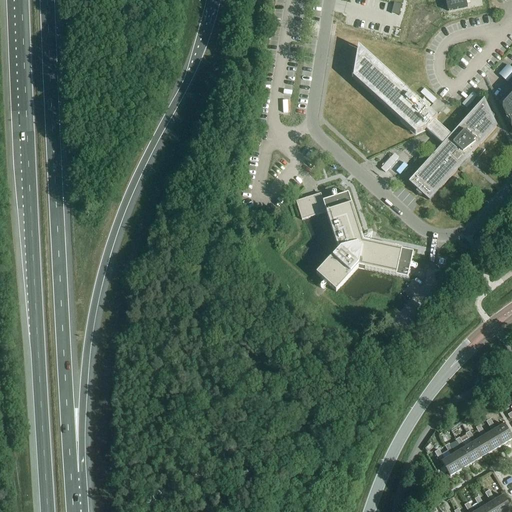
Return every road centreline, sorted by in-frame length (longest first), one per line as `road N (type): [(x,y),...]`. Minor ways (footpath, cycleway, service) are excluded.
road 1 (motorway): [(22,0),(47,511)]
road 2 (motorway): [(71,474),(108,248),(216,0)]
road 3 (motorway): [(71,474),(49,0)]
road 4 (residential): [(329,0),(315,133),(437,236),(466,232),(511,186)]
road 5 (tertiary): [(443,377),(401,436),(370,511)]
road 6 (residential): [(501,35),(453,87),(439,71),(441,51),(476,33)]
